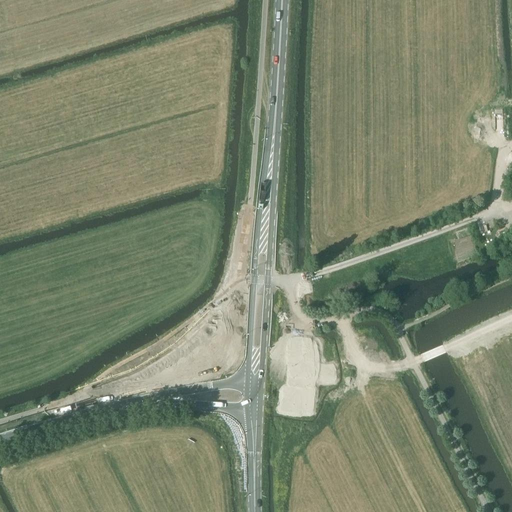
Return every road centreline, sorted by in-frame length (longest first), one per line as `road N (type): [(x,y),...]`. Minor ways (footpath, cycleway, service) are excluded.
road 1 (primary): [(255,272),(279,0)]
road 2 (unclassified): [(413,362),(381,370),(255,371)]
